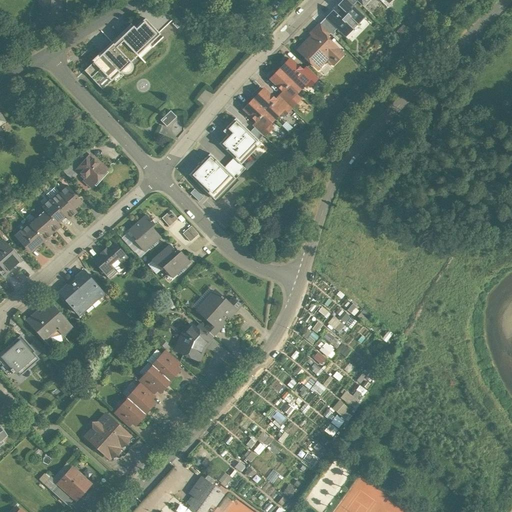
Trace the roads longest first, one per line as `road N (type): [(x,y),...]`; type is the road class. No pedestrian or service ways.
road 1 (residential): [(300,281),(334,180),(372,131),(506,0)]
road 2 (residential): [(123,511),(270,346),(300,281)]
road 3 (residential): [(158,174),(316,0)]
road 4 (residential): [(159,175),(0,313)]
road 5 (residential): [(300,281),(226,247),(159,175)]
road 6 (residential): [(158,174),(46,53)]
